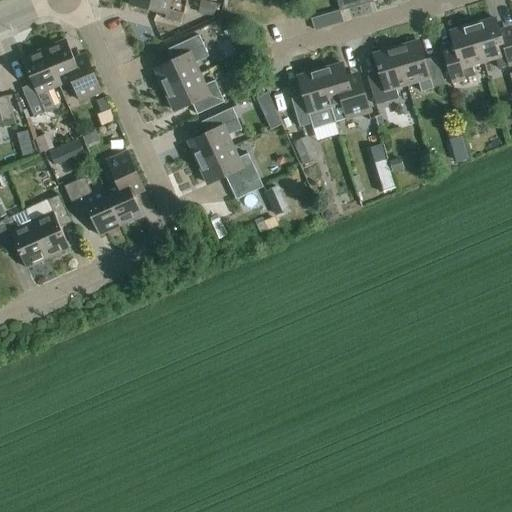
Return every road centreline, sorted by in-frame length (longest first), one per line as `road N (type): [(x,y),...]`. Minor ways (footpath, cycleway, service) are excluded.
road 1 (residential): [(0,316),(141,252),(166,220),(162,191),(72,0)]
road 2 (residential): [(271,53),(435,4)]
